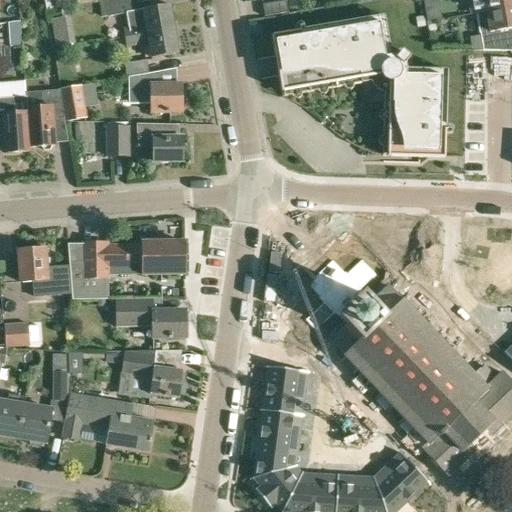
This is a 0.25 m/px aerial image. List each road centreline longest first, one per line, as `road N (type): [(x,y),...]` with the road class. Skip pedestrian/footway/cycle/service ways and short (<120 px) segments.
road 1 (residential): [(201,511),(257,194)]
road 2 (residential): [(257,194),(0,215)]
road 3 (residential): [(257,194),(511,203)]
road 4 (residential): [(257,194),(225,0)]
road 5 (residential): [(192,511),(0,474)]
